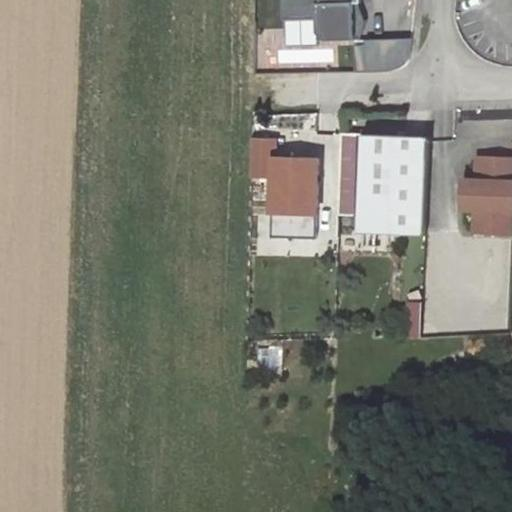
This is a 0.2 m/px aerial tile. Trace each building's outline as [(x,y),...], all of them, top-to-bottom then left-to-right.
[(363,0),(286,0),(287,22),(320,21),(320,35),(328,42),(358,42),(357,5),(362,5),(364,5),(363,0)] [(362,5),(357,5),(358,42),(363,38),(368,22),(368,18),(362,5)] [(358,132),(345,132),(343,194),(356,194),(358,132)] [(433,136),(366,133),(363,232),(430,234),(433,136)] [(275,158),(277,158),(277,138),(254,138),(254,174),(275,175),(275,158)] [(480,180),(468,180),(467,207),(480,208),(479,231),(511,232),(511,157),(481,157),(480,180)] [(277,158),(275,158),(275,175),(274,219),(319,220),(320,159),(277,158)] [(356,194),(343,194),(343,209),(356,210),(356,194)] [(319,220),(274,219),(274,237),(319,238),(319,220)]
